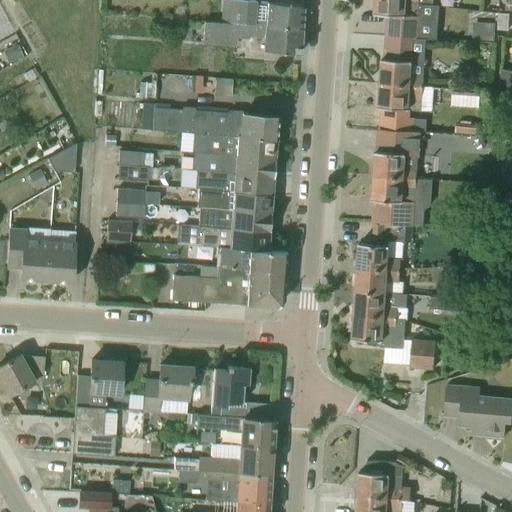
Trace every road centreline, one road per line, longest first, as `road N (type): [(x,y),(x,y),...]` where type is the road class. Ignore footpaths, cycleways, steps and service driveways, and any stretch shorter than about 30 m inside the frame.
road 1 (residential): [(307,333),(333,0)]
road 2 (residential): [(307,333),(0,326)]
road 3 (residential): [(511,495),(304,380)]
road 4 (residential): [(294,511),(304,380)]
